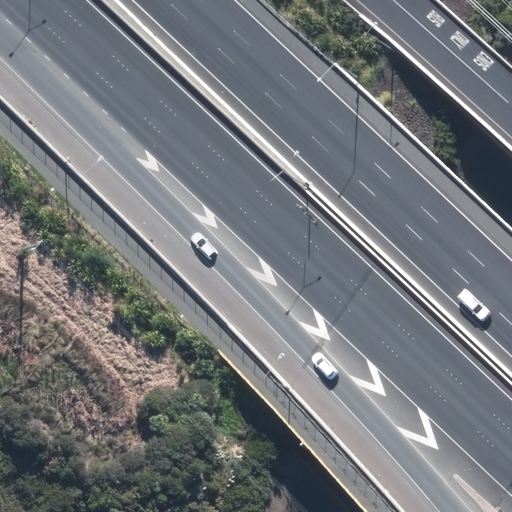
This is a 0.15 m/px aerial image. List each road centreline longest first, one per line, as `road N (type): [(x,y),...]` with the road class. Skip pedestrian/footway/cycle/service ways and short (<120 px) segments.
road 1 (motorway): [(511,480),(17,0)]
road 2 (motorway): [(455,511),(0,41)]
road 3 (motorway): [(200,0),(511,293)]
road 4 (motorway): [(379,0),(511,119)]
